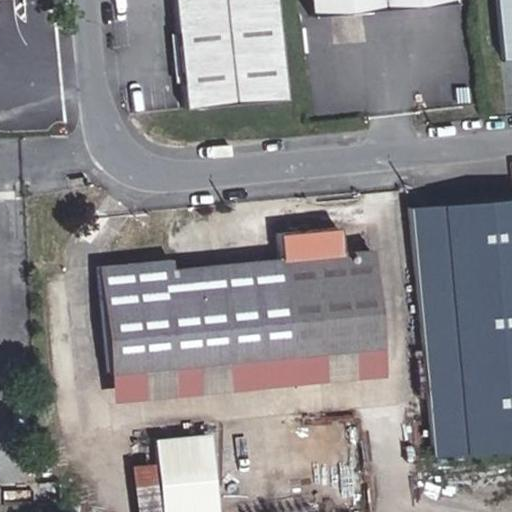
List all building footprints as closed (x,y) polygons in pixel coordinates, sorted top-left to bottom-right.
[(279,0),(175,0),(185,109),(289,96),(279,0)] [(316,0),(317,11),(449,0),(316,0)] [(511,0),(500,0),(506,58),(511,57),(511,0)] [(511,197),(413,206),(436,455),(511,450),(511,197)] [(174,258),(105,264),(116,402),(386,378),(371,249),(344,252),(340,227),(285,231),(287,256),(178,268),(174,258)] [(28,426),(41,426),(39,384),(25,385),(28,426)] [(133,463),(135,511),(217,511),(213,432),(154,436),(156,461),(133,463)] [(222,465),(243,464),(242,456),(222,457),(222,465)] [(225,509),(245,508),(243,464),(222,465),(225,509)]
